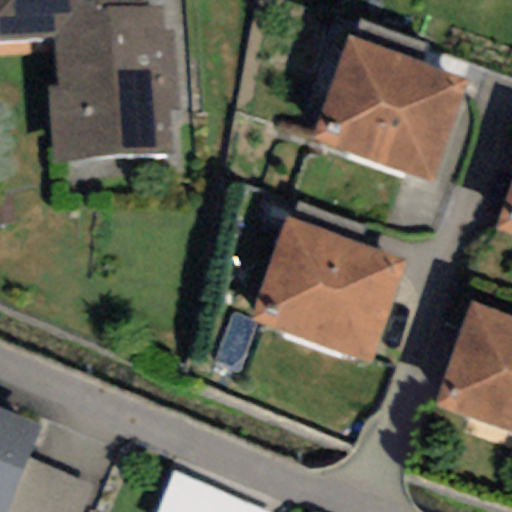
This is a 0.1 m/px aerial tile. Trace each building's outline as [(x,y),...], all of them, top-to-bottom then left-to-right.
[(145,0),(0,0),(0,49),(54,46),(57,94),(44,95),(50,173),(184,162),(172,11),(146,13),(145,0)] [(430,49),(353,24),(312,151),(430,190),(465,88),(422,73),(430,49)] [(511,190),(495,240),(511,245),(511,190)] [(368,230),(292,205),(250,332),(369,371),(403,269),(360,254),(368,230)] [(511,326),(470,313),(435,416),(511,442),(511,326)] [(40,439),(0,422),(0,511),(8,511),(28,465),(40,439)] [(252,511),(171,477),(155,511),(252,511)]
